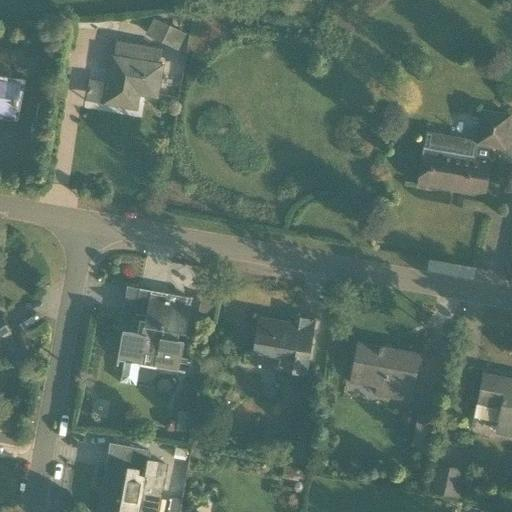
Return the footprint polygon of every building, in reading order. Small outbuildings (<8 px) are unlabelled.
[(185,35),(153,20),(145,36),(177,51),(185,35)] [(102,106),(136,111),(138,97),(157,100),(163,65),(158,64),(160,50),(115,42),(112,56),(110,56),(102,106)] [(19,83),(0,79),(0,115),(13,118),(19,83)] [(104,84),(88,82),(85,103),(100,106),(104,84)] [(425,133),(416,187),(484,199),(491,162),(488,162),(490,149),(503,151),(509,116),(480,111),(474,142),(425,133)] [(192,301),(149,293),(141,336),(122,332),(117,361),(123,362),(118,384),(134,387),(138,367),(178,374),(192,301)] [(297,319),(295,329),(258,322),(250,365),(305,375),(315,322),(297,319)] [(421,358),(355,345),(347,384),(374,390),(373,398),(412,405),(421,358)] [(511,382),(484,376),(474,419),(496,424),(493,434),(511,438),(511,382)] [(429,418),(402,412),(397,439),(424,445),(429,418)] [(156,511),(166,465),(113,455),(111,466),(106,465),(102,487),(107,488),(102,511),(156,511)] [(459,472),(438,467),(434,485),(455,491),(459,472)]
